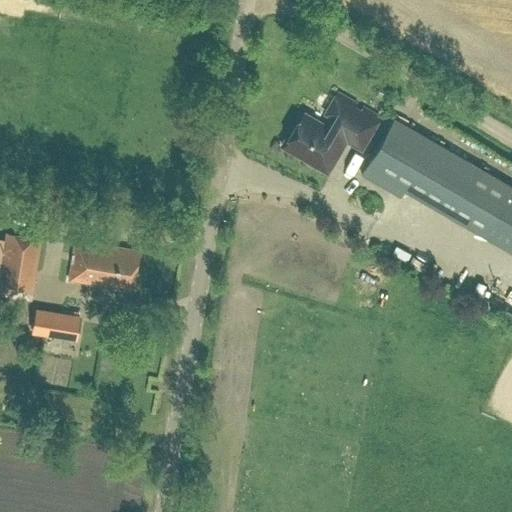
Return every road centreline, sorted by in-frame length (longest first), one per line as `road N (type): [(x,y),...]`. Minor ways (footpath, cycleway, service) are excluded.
road 1 (tertiary): [(160,511),(245,0)]
road 2 (track): [(271,0),(511,137)]
